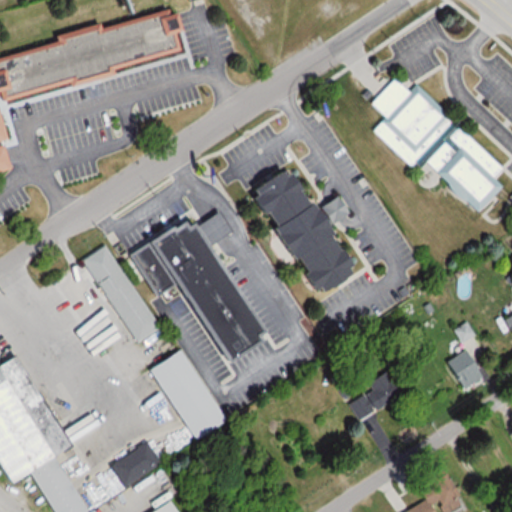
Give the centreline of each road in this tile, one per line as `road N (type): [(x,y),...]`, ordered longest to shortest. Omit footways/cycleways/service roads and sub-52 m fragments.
road 1 (residential): [(0,265),(394,0)]
road 2 (residential): [(327,511),(511,392)]
